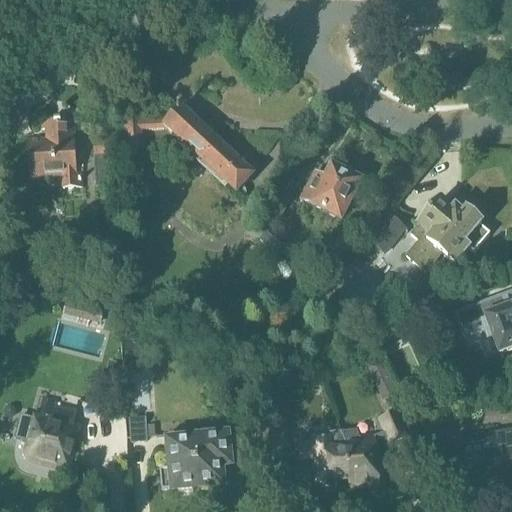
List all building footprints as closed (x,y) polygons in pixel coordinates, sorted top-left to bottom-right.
[(254,177),(223,149),(194,122),(198,117),(187,107),(184,110),(182,109),(171,121),(142,122),(142,119),(125,120),(127,150),(143,150),(142,132),(168,131),(237,196),(254,177)] [(64,191),(83,190),(83,174),(77,175),(75,122),(43,123),(43,131),(48,131),(48,142),(27,143),(29,183),(42,182),(41,179),(63,177),(64,191)] [(92,145),(95,189),(113,188),(109,143),(92,145)] [(359,196),(362,192),(360,186),(361,184),(333,169),(327,182),(317,176),(303,202),(341,222),(354,198),(359,196)] [(282,219),(298,188),(287,182),(271,214),(282,219)] [(474,255),(490,236),(480,228),(482,226),(480,224),(479,219),(474,214),(470,215),(467,213),(464,216),(456,209),(454,211),(441,200),(418,227),(419,228),(411,237),(419,244),(407,258),(426,275),(442,255),(456,267),(469,251),(474,255)] [(384,257),(406,231),(389,216),(367,243),(384,257)] [(267,233),(259,242),(276,256),(283,247),(267,233)] [(0,278),(9,276),(0,244),(0,278)] [(493,300),(474,307),(486,338),(491,337),(498,355),(511,350),(511,303),(503,307),(504,309),(497,312),(493,300)] [(397,325),(372,340),(377,352),(404,340),(397,325)] [(354,332),(339,339),(348,358),(363,351),(354,332)] [(124,347),(125,363),(147,361),(145,345),(124,347)] [(120,365),(109,362),(106,374),(118,376),(120,365)] [(31,465),(33,466),(67,475),(78,432),(73,431),(78,415),(56,409),(58,404),(46,401),(40,422),(35,420),(35,422),(22,418),(15,442),(28,445),(26,455),(26,456),(26,457),(26,459),(26,460),(27,461),(28,463),(29,464),(31,465)] [(356,432),(346,433),(346,443),(347,452),(349,483),(349,491),(379,489),(376,448),(388,443),(390,446),(408,437),(397,413),(379,422),(385,434),(375,439),(375,438),(359,439),(356,432)] [(145,419),(128,420),(130,445),(147,444),(145,419)] [(511,430),(451,440),(452,441),(453,446),(456,465),(500,459),(503,459),(501,450),(511,448),(511,430)] [(300,446),(301,460),(315,460),(316,485),(349,483),(347,452),(346,443),(342,433),(329,434),(329,437),(312,438),(312,446),(300,446)] [(226,440),(223,440),(190,444),(189,434),(170,436),(173,471),(160,472),(163,493),(177,491),(178,492),(181,494),(194,493),(196,490),(196,489),(222,487),(220,468),(229,467),(226,440)] [(250,475),(265,471),(261,453),(246,457),(250,475)]
